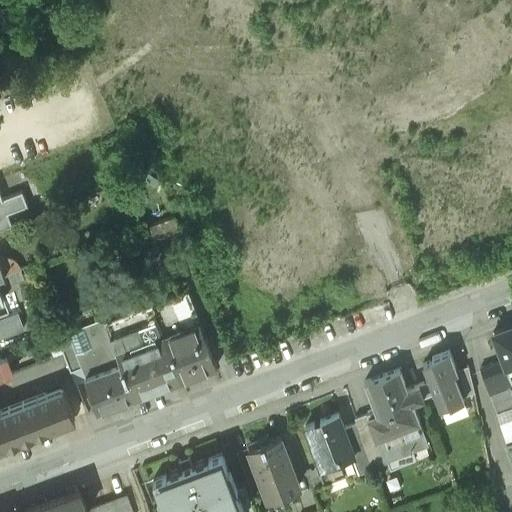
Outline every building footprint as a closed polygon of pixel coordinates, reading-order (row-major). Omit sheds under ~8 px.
[(0,226),(11,223),(7,212),(27,204),(21,190),(1,197),(0,194),(0,226)] [(169,243),(183,238),(174,216),(160,221),(169,243)] [(164,331),(152,300),(105,318),(134,394),(182,377),(164,331)] [(0,315),(0,335),(24,327),(17,309),(0,315)] [(105,318),(104,315),(57,334),(61,345),(72,341),(81,364),(98,408),(134,394),(105,318)] [(199,319),(164,331),(182,377),(216,363),(207,341),(208,340),(204,330),(203,330),(199,319)] [(511,323),(493,331),(503,357),(480,365),(498,410),(511,404),(511,388),(510,384),(511,383),(511,323)] [(72,341),(61,345),(70,368),(81,364),(72,341)] [(449,349),(432,356),(433,358),(422,362),(429,378),(418,382),(422,396),(434,391),(440,406),(463,397),(463,395),(453,370),(457,369),(456,368),(449,349)] [(0,376),(11,372),(5,357),(0,359),(0,376)] [(468,363),(456,368),(457,369),(453,370),(463,395),(474,390),(468,363)] [(406,387),(399,367),(365,379),(376,408),(366,411),(383,459),(386,457),(390,468),(415,458),(411,448),(427,441),(411,400),(422,396),(418,382),(406,387)] [(58,386),(0,408),(0,446),(72,419),(72,412),(63,388),(58,386)] [(383,459),(366,411),(355,415),(356,420),(371,463),(383,459)] [(337,412),(305,424),(319,462),(336,455),(337,458),(352,453),(353,452),(342,425),(337,412)] [(356,420),(342,425),(353,452),(352,453),(358,471),(372,466),(371,463),(356,420)] [(281,433),(262,440),(262,441),(249,446),(268,498),(298,487),(291,469),(294,468),(292,463),(287,455),(285,451),(287,450),(281,433)] [(244,511),(235,488),(237,487),(230,468),(228,469),(222,453),(207,458),(207,457),(192,462),(193,463),(182,468),(181,466),(167,472),(167,473),(153,479),(159,495),(157,496),(162,511),(244,511)] [(79,488),(13,511),(82,511),(87,510),(86,507),(79,488)] [(87,510),(82,511),(133,511),(127,492),(86,507),(87,510)]
